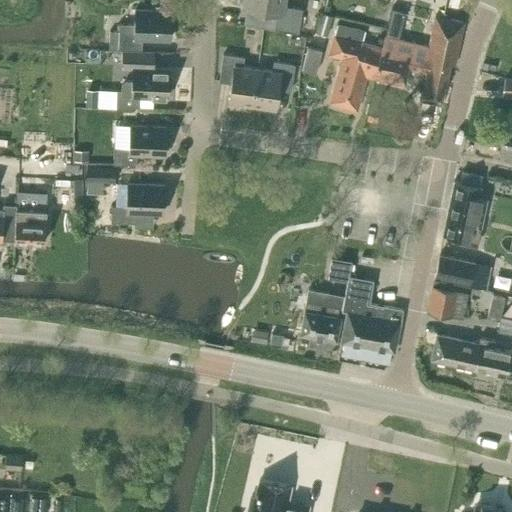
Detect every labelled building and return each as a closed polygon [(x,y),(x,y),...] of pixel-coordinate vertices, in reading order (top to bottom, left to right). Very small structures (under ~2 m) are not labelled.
[(243,0),(242,8),(246,8),(243,23),(298,32),(302,9),(284,6),(285,0),(243,0)] [(394,5),(389,30),(404,33),(410,9),(394,5)] [(119,24),(119,31),(113,31),(109,31),(109,48),(118,48),(141,49),(142,39),(170,40),(171,11),(135,9),(134,25),(119,24)] [(327,35),(333,16),(320,12),(315,31),(327,35)] [(381,47),(373,78),(404,85),(408,68),(426,73),(420,99),(440,104),(450,65),(454,65),(464,23),(434,17),(428,45),(427,47),(384,36),(381,46),(381,47)] [(361,41),(363,34),(364,30),(337,23),(336,27),(328,54),(342,58),(330,101),(356,109),(366,76),(373,78),(381,47),(381,46),(361,41)] [(121,92),(107,91),(106,107),(116,108),(116,106),(139,107),(139,96),(167,98),(169,68),(153,68),(154,52),(123,51),(122,67),(124,67),(123,83),(122,85),(121,92)] [(228,102),(251,105),(256,68),(242,66),(243,57),(223,55),(219,81),(231,83),(228,102)] [(311,59),(301,58),(298,72),(309,73),(311,59)] [(272,71),(256,68),(251,105),(275,109),(278,89),(290,91),(294,65),(273,62),(272,71)] [(511,79),(504,78),(501,95),(511,95),(511,79)] [(109,125),(110,113),(88,111),(88,125),(109,125)] [(113,164),(136,165),(137,154),(165,155),(166,127),(130,125),(129,149),(114,148),(113,164)] [(510,165),(511,165),(511,144),(502,143),(500,163),(510,164),(510,165)] [(115,167),(86,165),(85,181),(114,183),(115,167)] [(485,201),(477,199),(482,177),(462,172),(460,182),(454,181),(442,235),(457,238),(456,241),(476,245),(485,201)] [(111,222),(134,223),(134,227),(152,227),(153,213),(162,213),(164,184),(128,183),(127,207),(112,206),(111,222)] [(0,240),(14,241),(15,209),(16,205),(3,204),(2,209),(0,208),(0,240)] [(15,209),(14,241),(44,243),(46,211),(15,209)] [(485,289),(490,266),(439,255),(434,278),(485,289)] [(340,342),(371,348),(394,352),(402,310),(369,303),(373,280),(348,275),(343,301),(342,311),(346,312),(340,342)] [(456,292),(432,286),(427,311),(451,317),(456,292)] [(300,334),(336,341),(342,311),(343,301),(328,298),(329,294),(308,290),(300,334)] [(467,294),(456,292),(451,317),(461,319),(467,294)] [(487,318),(499,321),(500,316),(504,297),(492,295),(487,318)] [(511,318),(500,316),(499,321),(497,331),(511,334),(511,351),(509,351),(504,376),(511,377),(511,318)] [(271,333),(269,345),(281,347),(283,335),(271,333)] [(431,360),(473,369),(478,344),(436,335),(431,360)] [(509,351),(493,347),(494,341),(494,340),(479,337),(479,339),(478,344),(473,369),(504,376),(509,351)] [(22,457),(5,455),(4,468),(22,469),(22,457)] [(259,481),(255,499),(251,498),(247,511),(305,511),(307,508),(286,504),(289,488),(259,481)]
